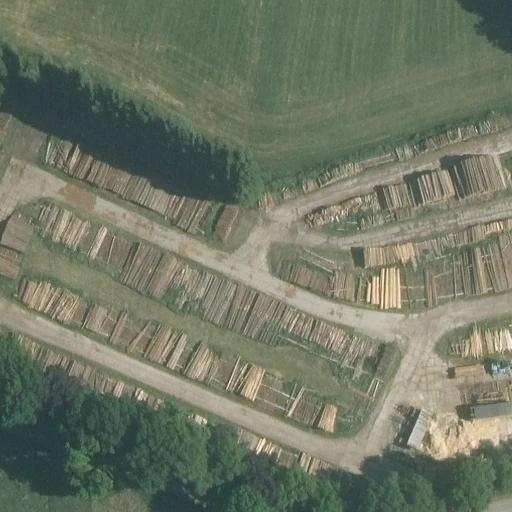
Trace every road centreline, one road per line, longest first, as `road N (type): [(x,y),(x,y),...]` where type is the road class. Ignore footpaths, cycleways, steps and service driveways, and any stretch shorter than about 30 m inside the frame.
road 1 (unclassified): [(0,210),(18,186),(36,181),(370,325),(411,326),(511,303)]
road 2 (unclassified): [(0,421),(226,511)]
